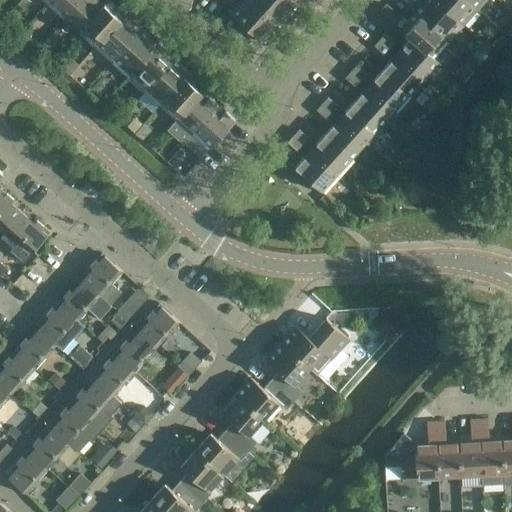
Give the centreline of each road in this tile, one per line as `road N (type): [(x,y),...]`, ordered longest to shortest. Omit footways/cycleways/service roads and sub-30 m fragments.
road 1 (unclassified): [(489,269),(450,261),(279,267),(225,250),(187,223)]
road 2 (unclassified): [(187,223),(21,74)]
road 3 (residential): [(241,351),(93,511)]
road 4 (residential): [(241,351),(102,226)]
road 5 (residential): [(187,223),(279,96)]
road 6 (residential): [(0,302),(21,320),(102,226)]
road 7 (residential): [(279,96),(174,0)]
road 8 (residential): [(102,226),(0,133)]
road 9 (residential): [(279,96),(367,0)]
